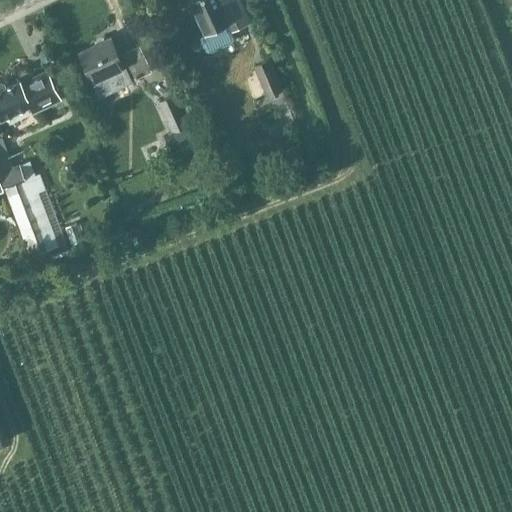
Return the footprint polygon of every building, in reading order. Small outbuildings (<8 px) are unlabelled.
[(190,0),(205,33),(200,36),(206,49),(211,51),(232,42),(234,37),(231,31),(251,23),(240,0),(190,0)] [(131,82),(153,71),(140,45),(119,55),(110,37),(78,52),(93,83),(124,68),(131,82)] [(284,88),(271,58),(254,65),(267,95),(284,88)] [(0,114),(2,119),(30,105),(34,113),(61,100),(47,71),(33,77),(21,83),(20,80),(7,87),(6,84),(1,82),(0,82),(0,114)] [(175,96),(159,103),(173,133),(188,126),(175,96)] [(191,97),(183,100),(188,112),(196,109),(191,97)] [(173,133),(164,137),(173,155),(197,144),(188,126),(173,133)] [(10,155),(0,159),(0,169),(14,164),(10,155)] [(14,164),(0,169),(0,178),(4,188),(4,187),(27,179),(20,162),(14,164)] [(27,179),(4,187),(31,254),(60,243),(39,191),(33,176),(27,179)]
